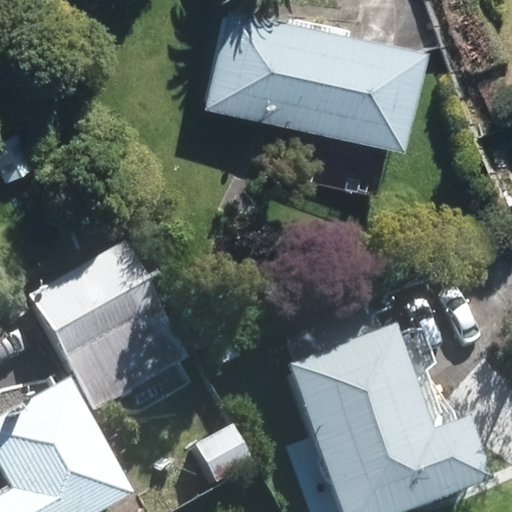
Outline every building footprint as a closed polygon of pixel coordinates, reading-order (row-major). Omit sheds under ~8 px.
[(374,150),(395,60),(216,20),(196,110),(374,150)] [(105,263),(24,307),(82,413),(163,369),(105,263)] [(356,320),(287,343),(312,417),(381,393),(356,320)] [(370,511),(511,511),(511,469),(500,457),(475,480),(400,400),(328,467),(370,511)] [(0,511),(92,511),(104,506),(46,402),(0,427),(0,488),(7,500),(0,503),(0,511)] [(225,431),(183,454),(210,503),(252,480),(225,431)]
